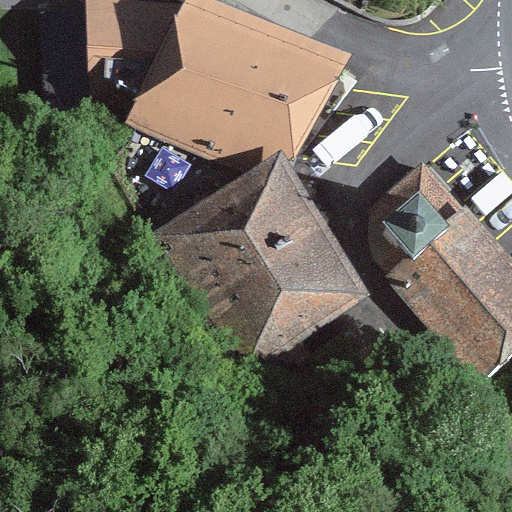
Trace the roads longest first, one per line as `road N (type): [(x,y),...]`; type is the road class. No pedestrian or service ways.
road 1 (residential): [(279,0),(359,39),(461,72),(511,71)]
road 2 (track): [(386,300),(420,511)]
